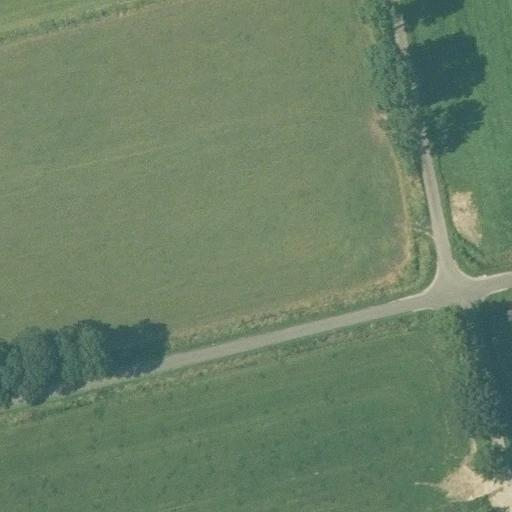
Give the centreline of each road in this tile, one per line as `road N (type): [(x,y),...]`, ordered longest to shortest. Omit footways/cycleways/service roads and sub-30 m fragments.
road 1 (unclassified): [(0,401),(455,290)]
road 2 (unclassified): [(455,290),(390,0)]
road 3 (unknown): [(455,290),(511,473)]
